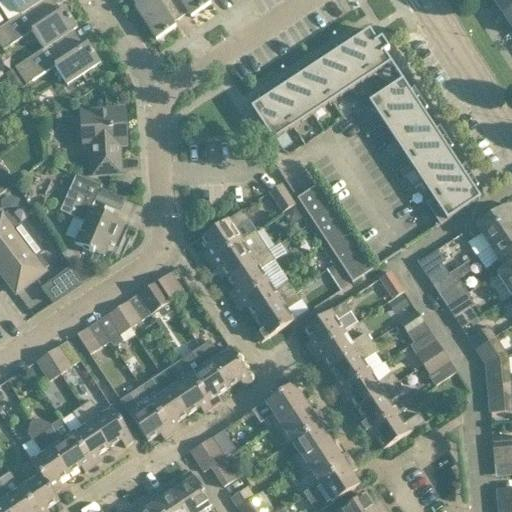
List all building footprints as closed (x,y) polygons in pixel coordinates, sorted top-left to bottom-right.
[(32,33),(44,50),(44,51),(72,32),(73,32),(74,32),(77,29),(65,10),(61,12),(52,0),(45,0),(21,16),(21,15),(9,23),(0,29),(0,46),(4,51),(32,33)] [(0,0),(0,8),(9,23),(21,15),(21,16),(45,0),(0,0)] [(179,0),(147,0),(134,8),(156,41),(176,28),(173,24),(189,14),(179,0)] [(179,0),(189,14),(191,18),(211,5),(208,2),(210,0),(179,0)] [(511,0),(493,0),(503,15),(511,8),(511,0)] [(511,27),(511,8),(503,15),(511,27)] [(345,40),(370,79),(392,65),(384,53),(389,50),(382,39),(377,42),(370,31),(359,38),(356,33),(345,40)] [(67,86),(84,75),(100,64),(88,45),(84,47),(74,32),(73,32),(72,32),(44,51),(44,50),(15,69),(26,86),(55,67),(67,86)] [(329,58),(351,91),(370,79),(345,40),(336,46),(339,51),(329,58)] [(317,59),(306,66),(332,104),(351,91),(329,58),(320,63),(317,59)] [(332,104),(306,66),(297,72),(300,77),(290,83),(312,117),(332,104)] [(383,125),(421,99),(414,88),(409,92),(403,81),(369,103),(383,125)] [(268,91),(293,130),(312,117),(290,83),(282,89),(279,84),(268,91)] [(251,109),(258,119),(273,142),(293,130),(268,91),(258,97),(261,102),(251,109)] [(396,144),(429,122),(423,112),(427,109),(421,99),(383,125),(396,144)] [(93,177),(121,175),(119,147),(127,146),(125,110),(81,113),(83,150),(91,149),(93,177)] [(409,163),(447,138),(440,127),(435,130),(429,122),(396,144),(409,163)] [(447,138),(409,163),(422,183),(455,161),(448,151),(453,147),(447,138)] [(427,207),(472,177),(465,166),(460,169),(455,161),(422,183),(434,201),(427,206),(427,207)] [(0,196),(15,185),(0,165),(0,196)] [(85,223),(83,227),(75,245),(83,248),(82,250),(94,255),(95,253),(104,257),(111,243),(115,245),(125,223),(92,209),(101,188),(76,177),(69,192),(82,198),(73,218),(85,223)] [(440,226),(480,200),(474,189),(478,186),(472,177),(427,207),(440,226)] [(365,275),(374,270),(319,185),(297,200),(352,284),(361,278),(365,275)] [(283,214),(295,207),(281,186),(270,194),(283,214)] [(508,205),(468,231),(474,240),(480,235),(489,249),(511,233),(511,220),(511,218),(511,217),(511,213),(508,207),(509,206),(508,205)] [(243,212),(201,239),(209,252),(203,256),(208,263),(243,240),(236,229),(249,221),(243,212)] [(14,231),(4,218),(2,215),(0,216),(0,272),(17,295),(45,273),(43,269),(36,260),(40,257),(45,254),(23,224),(19,228),(14,231)] [(257,232),(243,240),(208,263),(214,272),(220,268),(227,279),(270,251),(257,232)] [(511,233),(489,249),(498,262),(491,266),(496,274),(511,263),(511,233)] [(270,251),(227,279),(235,291),(229,295),(235,304),(269,281),(262,269),(275,261),(276,260),(287,252),(281,243),(270,251)] [(438,251),(418,264),(426,276),(446,263),(438,251)] [(42,289),(52,304),(94,275),(83,260),(42,289)] [(511,263),(496,274),(511,296),(511,295),(511,263)] [(393,300),(403,293),(390,273),(380,280),(393,300)] [(184,295),(171,275),(158,283),(171,304),(184,295)] [(341,277),(334,282),(340,291),(347,287),(341,277)] [(235,304),(240,312),(246,308),(254,320),(296,292),(289,283),(277,292),(269,281),(235,304)] [(158,283),(138,297),(151,317),(171,304),(158,283)] [(460,283),(456,286),(440,297),(447,308),(467,294),(460,283)] [(296,292),(254,320),(262,331),(256,335),(262,344),(309,313),(296,292)] [(475,306),(467,294),(447,308),(455,320),(475,306)] [(138,297),(118,310),(132,330),(151,317),(138,297)] [(306,347),(311,354),(344,332),(358,323),(351,313),(352,313),(345,303),(304,331),(312,343),(306,347)] [(121,338),(132,330),(118,310),(98,323),(114,346),(123,340),(121,338)] [(417,314),(401,325),(407,334),(424,323),(417,314)] [(114,346),(98,323),(77,337),(90,357),(110,343),(113,347),(114,346)] [(468,340),(476,352),(496,338),(489,327),(468,340)] [(344,332),(311,354),(317,363),(323,359),(330,370),(372,343),(366,334),(352,344),(344,332)] [(430,333),(413,344),(414,345),(411,347),(416,356),(416,357),(423,367),(444,354),(430,333)] [(509,357),(496,338),(476,352),(485,366),(509,357)] [(210,342),(201,348),(229,390),(240,382),(244,388),(253,383),(231,350),(220,357),(210,342)] [(68,343),(49,355),(62,375),(80,362),(68,343)] [(378,353),(372,343),(330,370),(338,383),(332,387),(337,395),(371,373),(364,362),(378,353)] [(181,362),(190,375),(213,409),(220,404),(216,398),(229,390),(201,348),(181,362)] [(423,367),(431,378),(451,365),(444,354),(423,367)] [(49,355),(37,363),(48,380),(50,383),(62,375),(49,355)] [(485,366),(487,382),(511,379),(509,357),(485,366)] [(457,374),(451,365),(431,378),(437,388),(457,374)] [(161,374),(189,416),(200,409),(204,415),(213,409),(190,375),(180,382),(170,367),(161,374)] [(378,384),(371,373),(337,395),(343,403),(349,399),(357,411),(398,384),(392,374),(378,384)] [(176,424),(189,416),(161,374),(152,380),(161,394),(150,401),(173,435),(180,430),(176,424)] [(511,398),(511,395),(511,379),(487,382),(489,400),(511,398)] [(266,404),(252,413),(260,424),(269,418),(274,426),(305,405),(298,395),(304,391),(298,382),(266,404)] [(404,392),(398,384),(357,411),(365,423),(359,427),(364,434),(397,412),(390,402),(404,392)] [(141,387),(120,401),(148,443),(160,435),(164,441),(173,435),(150,401),(141,387)] [(511,412),(511,398),(489,400),(490,415),(511,412)] [(90,401),(82,406),(110,449),(121,442),(125,448),(134,442),(111,407),(99,414),(90,401)] [(314,418),(305,405),(274,426),(280,436),(285,433),(292,443),(325,422),(320,414),(314,418)] [(98,457),(110,449),(82,406),(72,413),(80,426),(70,433),(94,469),(102,463),(98,457)] [(397,412),(364,434),(370,443),(376,439),(384,452),(426,424),(419,414),(404,424),(397,412)] [(299,454),(295,457),(301,467),(332,446),(325,435),(331,431),(325,422),(292,443),(299,454)] [(85,474),(94,469),(70,433),(59,440),(51,427),(38,423),(36,424),(70,476),(81,468),(85,474)] [(32,427),(30,437),(41,453),(31,460),(54,495),(62,490),(58,484),(70,476),(36,424),(32,427)] [(511,437),(492,439),(493,452),(511,450),(511,437)] [(212,439),(201,446),(215,465),(225,459),(212,439)] [(239,480),(225,459),(215,465),(201,446),(191,453),(204,473),(211,469),(225,490),(239,480)] [(340,458),(332,446),(301,467),(307,476),(311,473),(319,484),(351,462),(346,454),(340,458)] [(511,464),(511,450),(493,452),(494,466),(511,464)] [(54,495),(31,460),(20,466),(30,480),(19,487),(35,511),(47,511),(46,511),(59,502),(54,495)] [(307,491),(303,494),(314,511),(321,511),(328,507),(359,487),(351,475),(357,471),(352,462),(319,484),(307,491)] [(35,511),(19,487),(10,473),(0,479),(0,501),(7,511),(35,511)] [(186,485),(174,493),(186,511),(215,511),(212,507),(190,474),(182,479),(186,485)] [(511,489),(497,491),(498,504),(511,503),(511,489)] [(186,511),(174,493),(162,501),(158,495),(150,500),(158,511),(186,511)] [(246,503),(239,494),(231,499),(237,509),(246,503)] [(237,509),(239,511),(268,511),(258,495),(246,503),(237,509)] [(366,496),(341,511),(384,511),(379,504),(373,508),(366,496)] [(146,511),(145,511),(158,511),(150,500),(142,506),(146,511)] [(511,511),(511,503),(498,504),(498,511),(511,511)]
